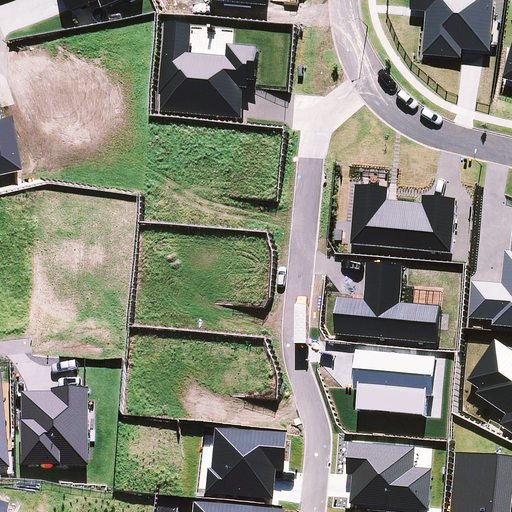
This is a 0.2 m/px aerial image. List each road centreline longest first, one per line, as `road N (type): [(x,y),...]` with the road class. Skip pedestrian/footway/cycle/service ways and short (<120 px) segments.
road 1 (residential): [(369,82),(341,81),(303,161),(289,348),(328,448),(321,511)]
road 2 (residential): [(511,153),(432,130),(369,82)]
